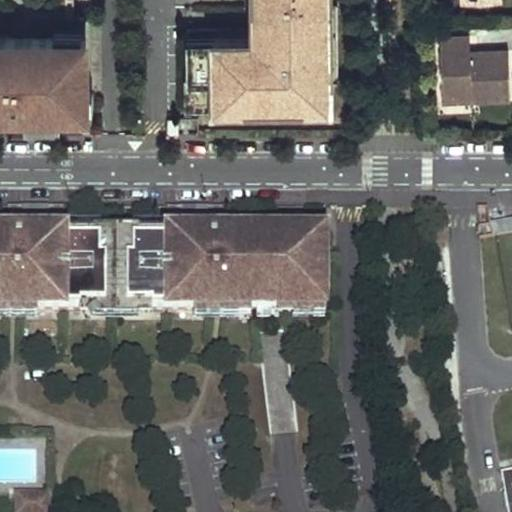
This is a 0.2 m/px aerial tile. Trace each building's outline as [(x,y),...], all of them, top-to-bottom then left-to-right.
[(249,0),(249,6),(257,6),(257,29),(259,29),(259,35),(245,35),(244,26),(187,27),(187,73),(185,73),(185,105),(244,104),(244,108),(263,108),(263,104),(304,104),(304,107),(333,106),(333,83),(338,83),(337,5),(329,5),(328,0),(249,0)] [(68,96),(86,96),(86,39),(65,39),(65,34),(0,34),(0,105),(68,105),(68,96)] [(470,36),(440,37),(442,90),(455,90),(464,99),(510,97),(509,50),(478,51),(478,58),(471,58),(471,52),(470,36)] [(442,90),(443,99),(464,99),(455,90),(442,90)] [(68,96),(68,105),(86,105),(86,96),(68,96)] [(27,121),(27,134),(58,133),(58,120),(27,121)] [(48,207),(25,207),(25,220),(48,220),(48,207)] [(207,208),(184,208),(184,221),(207,221),(207,208)] [(511,221),(490,225),(493,237),(511,233),(511,221)] [(63,238),(0,237),(0,311),(10,311),(19,311),(93,311),(94,308),(138,309),(138,312),(214,312),(222,312),(315,312),(315,281),(323,281),(323,238),(169,238),(169,241),(139,241),(140,238),(93,238),(93,241),(63,241),(63,238)] [(511,511),(511,471),(501,473),(507,511),(511,511)] [(17,506),(17,511),(49,511),(49,501),(39,501),(39,506),(17,506)]
